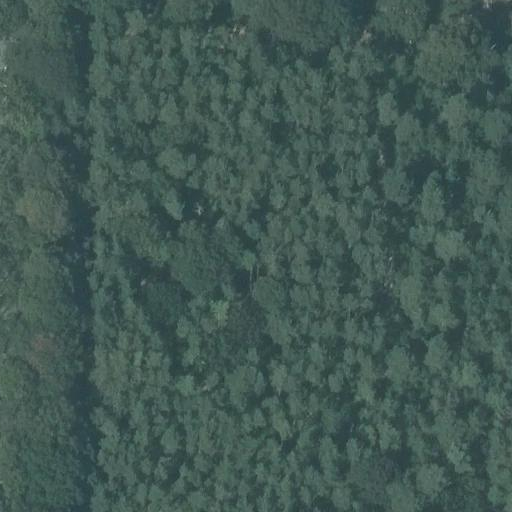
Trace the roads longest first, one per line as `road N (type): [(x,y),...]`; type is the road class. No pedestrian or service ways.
road 1 (tertiary): [(13,511),(11,0)]
road 2 (track): [(380,45),(116,0)]
road 3 (track): [(511,78),(380,45)]
